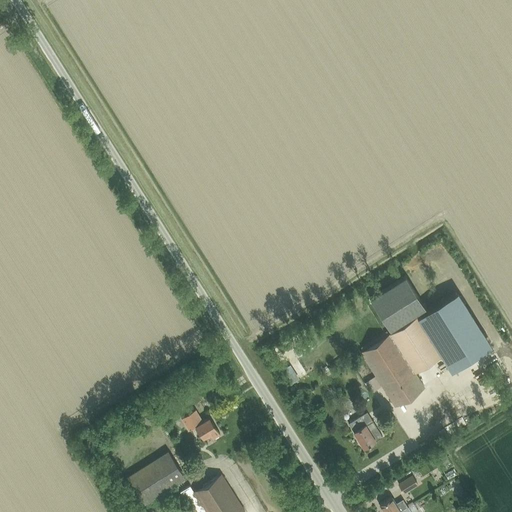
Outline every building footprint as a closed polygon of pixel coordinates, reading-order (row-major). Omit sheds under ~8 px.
[(427,310),(405,276),(369,298),(389,329),(407,318),(409,321),(416,317),(427,310)] [(394,406),(424,387),(415,373),(441,356),(416,317),(409,321),(390,333),(390,334),(361,352),(394,406)] [(220,435),(217,430),(209,418),(202,422),(198,415),(193,418),(197,425),(195,426),(203,438),(210,434),(213,439),(220,435)] [(375,440),(365,424),(367,423),(361,415),(348,423),(353,431),(363,447),(375,440)] [(193,491),(185,478),(168,451),(127,476),(144,504),(175,484),(190,508),(192,511),(243,511),(244,511),(221,474),(193,491)] [(365,478),(372,474),(368,467),(362,470),(365,478)] [(450,469),(443,474),(447,480),(454,474),(450,469)] [(417,483),(412,475),(398,484),(403,492),(417,483)] [(384,511),(398,511),(400,511),(391,497),(379,504),(384,511)]
